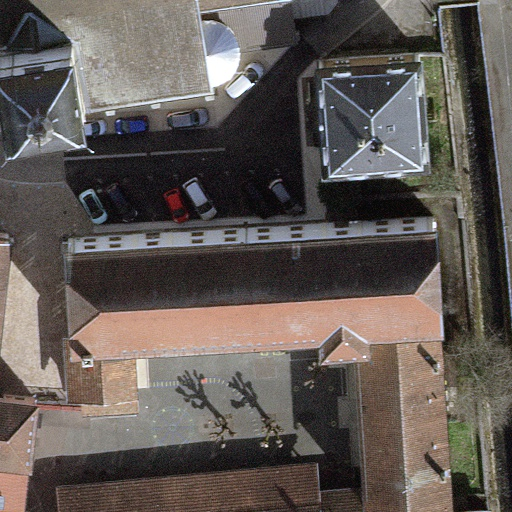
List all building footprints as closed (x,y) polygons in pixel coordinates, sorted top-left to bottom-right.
[(0,0),(0,66),(7,111),(211,78),(216,74),(229,65),(236,56),(240,45),(239,43),(297,34),(293,7),(335,1),(334,0),(0,0)] [(418,50),(317,57),(320,96),(322,121),(325,161),(386,156),(400,155),(425,154),(418,50)] [(320,96),(305,98),(307,123),(322,121),(320,96)] [(400,155),(386,156),(387,169),(401,168),(400,155)] [(446,502),(431,216),(328,221),(158,231),(67,236),(70,302),(72,333),(68,333),(71,383),(83,391),(84,404),(133,402),(129,329),(321,319),(322,335),(358,333),(366,484),(308,489),(60,511),(59,511),(485,511),(485,509),(456,511),(438,511),(438,503),(446,502)] [(0,505),(24,508),(35,393),(0,389),(0,292),(6,232),(0,231),(0,505)] [(306,463),(58,485),(60,511),(308,489),(306,463)]
